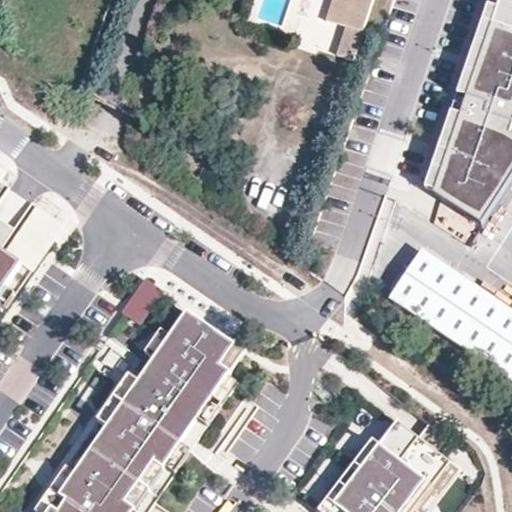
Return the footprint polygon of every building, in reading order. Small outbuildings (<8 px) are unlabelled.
[(334,0),(328,21),(348,28),(338,57),(356,63),(376,0),(334,0)] [(511,0),(488,0),(423,191),(481,229),(511,180),(511,141),(509,139),(511,129),(511,0)] [(37,207),(4,254),(21,266),(33,274),(65,227),(37,207)] [(0,296),(5,290),(21,266),(4,254),(0,251),(0,296)] [(511,308),(426,251),(392,301),(511,381),(511,308)] [(165,294),(147,281),(124,313),(143,326),(165,294)] [(5,290),(0,296),(0,312),(3,314),(15,297),(5,290)] [(128,511),(124,509),(156,464),(166,471),(228,380),(232,374),(222,367),(236,346),(189,314),(173,336),(156,361),(138,388),(107,433),(74,480),(52,511),(128,511)] [(146,354),(156,361),(173,336),(163,329),(146,354)] [(232,374),(247,353),(236,346),(222,367),(232,374)] [(228,380),(166,471),(176,478),(238,387),(228,380)] [(96,426),(107,433),(138,388),(127,381),(96,426)] [(383,449),(333,511),(416,511),(418,510),(453,465),(402,425),(383,449)] [(318,511),(333,511),(383,449),(374,441),(318,511)] [(418,510),(420,511),(431,511),(466,469),(456,461),(453,465),(418,510)] [(124,509),(128,511),(137,511),(166,471),(156,464),(124,509)] [(37,511),(52,511),(74,480),(64,473),(37,511)]
